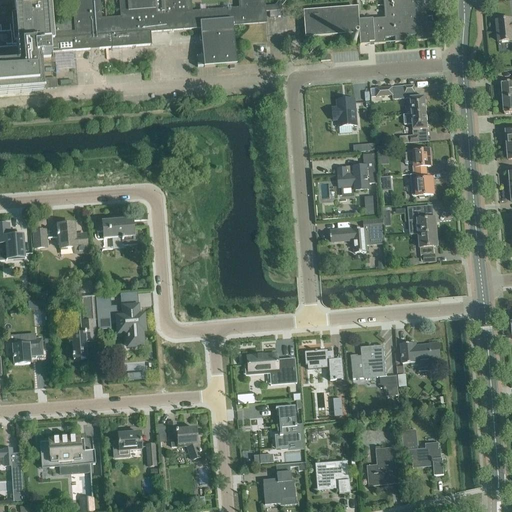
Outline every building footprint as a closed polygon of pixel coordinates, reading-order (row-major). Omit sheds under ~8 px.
[(0,0),(0,55),(17,54),(18,64),(0,65),(0,94),(43,91),(43,90),(57,88),(56,79),(42,80),(41,70),(40,57),(42,57),(42,58),(51,57),(50,53),(51,53),(46,0),(0,0)] [(46,0),(51,53),(202,40),(204,68),(235,65),(232,26),(266,23),(265,12),(282,11),(281,6),(286,0),(279,0),(274,6),(265,7),(264,0),(46,0)] [(499,42),(509,41),(511,40),(511,21),(511,20),(497,22),(499,42)] [(511,83),(502,84),(503,99),(511,98),(511,83)] [(412,115),(426,114),(425,97),(415,98),(414,86),(376,89),(376,97),(392,96),(393,100),(410,99),(412,115)] [(511,98),(503,99),(504,115),(511,113),(511,98)] [(338,109),(333,109),(334,121),(339,121),(339,128),(357,126),(355,100),(337,102),(338,109)] [(406,123),(412,123),(413,136),(400,137),(401,145),(419,143),(418,131),(428,130),(426,114),(412,115),(405,115),(406,123)] [(336,151),(350,150),(350,139),(336,140),(336,151)] [(430,151),(414,153),(406,153),(407,164),(415,163),(416,175),(426,174),(425,168),(431,167),(430,151)] [(366,167),(364,167),(354,168),(354,169),(346,170),(346,169),(338,170),(339,176),(338,176),(339,188),(355,187),(355,191),(368,190),(366,167)] [(426,174),(416,175),(411,175),(411,181),(416,181),(418,197),(419,197),(420,198),(424,198),(424,196),(433,195),(432,180),(426,180),(426,174)] [(372,197),(365,198),(366,215),(374,215),(372,197)] [(131,217),(125,218),(110,219),(110,222),(102,223),(103,240),(112,239),(113,250),(123,249),(123,246),(137,245),(136,233),(133,233),(131,217)] [(418,235),(436,233),(435,219),(417,221),(418,235)] [(25,259),(24,246),(23,236),(22,236),(22,238),(9,239),(8,225),(9,225),(0,225),(0,243),(5,243),(6,261),(25,259)] [(57,234),(57,244),(58,250),(86,248),(85,235),(74,236),(74,225),(57,226),(58,234),(57,234)] [(368,247),(367,229),(330,232),(331,242),(354,241),(355,254),(366,253),(366,249),(366,247),(368,247)] [(45,231),(33,232),(35,249),(46,248),(45,231)] [(436,233),(418,235),(420,262),(424,262),(424,263),(434,262),(433,247),(438,247),(436,233)] [(110,295),(95,296),(95,297),(96,306),(96,317),(103,317),(103,319),(109,319),(110,324),(117,323),(118,334),(126,333),(127,348),(142,347),(140,317),(137,317),(137,307),(123,308),(123,314),(115,315),(115,309),(109,309),(108,296),(110,296),(110,295)] [(96,317),(96,306),(95,297),(83,298),(85,321),(83,321),(83,324),(81,324),(81,334),(76,334),(76,331),(68,332),(68,335),(69,343),(72,343),(73,355),(72,355),(72,357),(73,357),(73,361),(87,360),(86,342),(96,341),(95,320),(97,320),(96,317)] [(14,357),(13,357),(13,359),(14,359),(15,365),(30,364),(29,357),(36,357),(43,356),(42,340),(35,340),(35,336),(21,337),(21,346),(13,347),(14,357)] [(401,357),(401,358),(402,358),(402,364),(411,364),(411,366),(418,366),(419,372),(432,371),(431,359),(440,358),(439,344),(430,345),(430,346),(414,347),(414,344),(401,345),(402,356),(401,357)] [(358,356),(351,356),(352,380),(380,378),(381,389),(386,388),(387,397),(398,396),(398,387),(397,376),(386,377),(384,356),(384,346),(361,348),(361,357),(358,357),(358,356)] [(320,352),(316,352),(316,351),(314,351),(314,352),(304,353),(305,365),(318,364),(319,367),(328,366),(330,382),(343,381),(341,360),(333,361),(332,353),(325,353),(325,356),(321,356),(320,352)] [(275,373),(276,384),(294,383),(294,384),(295,384),(293,359),(282,360),(283,362),(275,363),(275,355),(261,357),(260,355),(255,356),(255,357),(246,358),(247,376),(275,373)] [(342,417),(341,399),(333,400),(334,418),(342,417)] [(293,407),(285,408),(275,409),(275,410),(279,409),(281,435),(279,435),(279,436),(275,437),(276,449),(288,447),(288,444),(294,444),(295,446),(296,446),(294,427),(295,427),(293,407)] [(437,415),(433,418),(436,423),(441,419),(437,415)] [(177,446),(187,446),(192,460),(201,457),(200,453),(201,453),(200,451),(199,451),(196,444),(195,430),(177,431),(176,431),(175,423),(176,423),(168,423),(169,441),(177,440),(177,446)] [(417,431),(402,432),(404,452),(408,451),(409,458),(416,457),(417,467),(433,466),(434,477),(444,476),(442,460),(439,460),(439,455),(440,455),(439,444),(426,445),(426,450),(418,451),(417,431)] [(130,457),(129,451),(141,450),(140,434),(118,435),(118,442),(114,443),(115,458),(130,457)] [(49,469),(85,466),(84,440),(79,440),(78,438),(74,439),(74,438),(73,438),(73,439),(70,439),(70,438),(69,438),(69,439),(66,439),(65,439),(62,440),(62,439),(61,439),(61,440),(58,440),(58,439),(57,439),(57,440),(53,440),(49,440),(49,442),(40,443),(40,446),(41,464),(42,469),(49,468),(49,469)] [(147,447),(148,465),(155,464),(154,447),(147,447)] [(397,485),(396,475),(394,449),(376,450),(377,467),(368,468),(370,486),(386,484),(386,483),(390,483),(390,486),(397,485)] [(0,457),(4,457),(5,466),(13,466),(12,460),(12,450),(3,450),(4,451),(0,451),(0,457)] [(254,464),(273,464),(273,455),(254,455),(254,464)] [(320,474),(320,475),(320,478),(319,478),(319,480),(320,480),(321,490),(332,489),(332,488),(334,488),(334,489),(338,489),(339,495),(350,494),(347,462),(336,463),(337,472),(329,472),(328,463),(315,464),(316,474),(320,474)] [(290,466),(290,469),(298,468),(298,474),(306,473),(305,464),(290,466)] [(290,473),(286,473),(276,474),(277,483),(263,484),(264,499),(268,499),(270,499),(271,504),(281,503),(280,499),(295,497),(293,480),(291,481),(290,473)] [(93,511),(93,499),(80,500),(80,501),(80,511),(85,511),(92,511),(93,511)]
